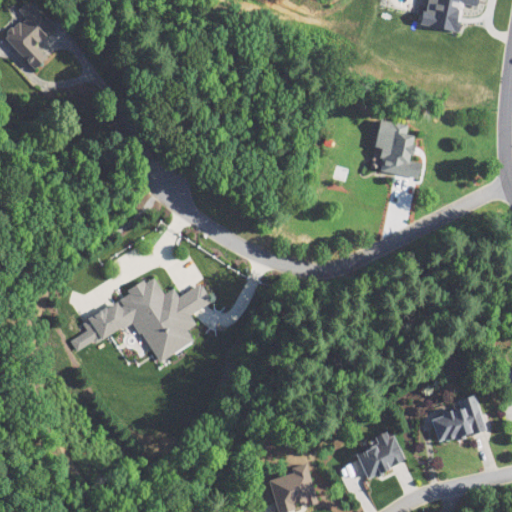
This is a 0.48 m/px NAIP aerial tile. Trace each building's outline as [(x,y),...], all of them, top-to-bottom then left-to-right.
[(0,33),(0,34),(30,68),(42,56),(31,43),(48,28),(24,0),(13,9),(20,16),(0,33)] [(374,170),(414,178),(417,162),(404,160),(411,126),(376,119),(370,149),(378,150),(374,170)] [(130,319),(153,360),(189,341),(182,328),(191,323),(185,312),(207,300),(197,281),(173,294),(169,286),(158,292),(150,277),(76,317),(83,329),(66,338),(73,350),(130,319)] [(435,443),(482,431),(473,395),(454,400),(456,409),(428,416),(435,443)] [(400,460),(387,432),(350,449),(364,477),(400,460)]
